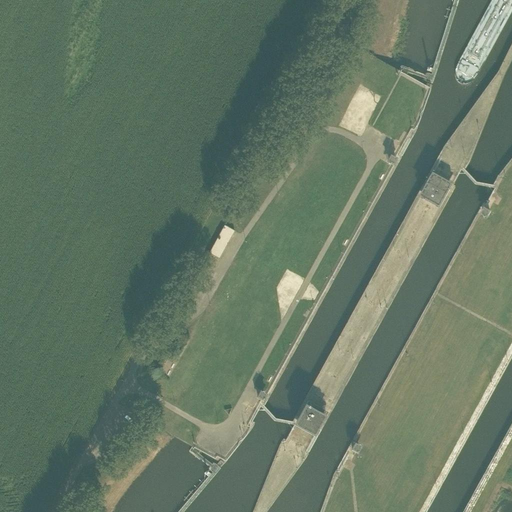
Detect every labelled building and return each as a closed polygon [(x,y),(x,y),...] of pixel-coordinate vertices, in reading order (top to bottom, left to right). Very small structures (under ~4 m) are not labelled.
[(454,183),(433,172),(420,196),(441,208),(454,183)] [(492,211),(490,210),(485,207),(480,214),(488,218),(492,211)] [(218,258),(219,259),(222,253),(223,250),(223,251),(225,248),(224,248),(226,245),(234,231),(230,228),(233,222),(227,219),(209,253),(211,254),(213,255),(216,257),(216,256),(218,258)] [(305,404),(294,425),(314,436),(326,416),(327,412),(307,401),(305,404)] [(362,446),(355,443),(355,442),(350,450),(358,454),(362,446)]
